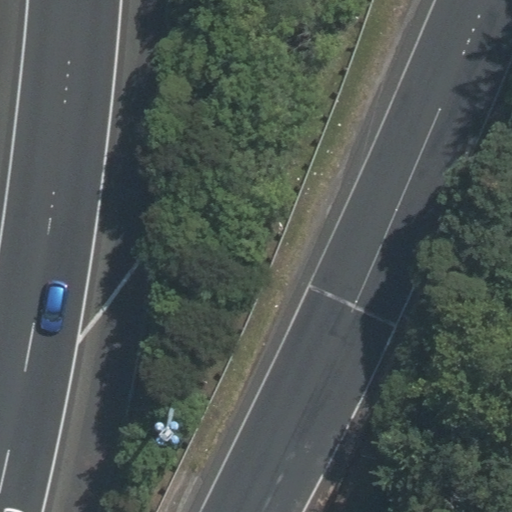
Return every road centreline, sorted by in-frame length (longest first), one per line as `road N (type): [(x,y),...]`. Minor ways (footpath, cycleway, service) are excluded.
road 1 (motorway): [(483,0),(357,296),(243,511)]
road 2 (motorway): [(77,0),(54,219),(0,492)]
